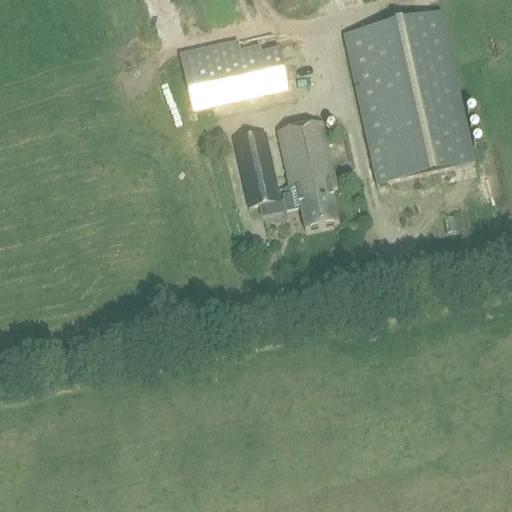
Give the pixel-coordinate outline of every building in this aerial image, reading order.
[(168,51),(193,44),(184,9),(158,16),(168,51)] [(443,17),(398,27),(345,38),(376,183),(474,161),(443,17)] [(193,117),(288,96),(277,53),(259,57),(258,51),(240,55),(237,46),(180,58),(193,117)] [(338,192),(324,125),(278,135),(293,202),(299,200),(306,233),(340,226),(332,193),(338,192)] [(281,204),(267,137),(236,144),(250,211),(281,204)]
